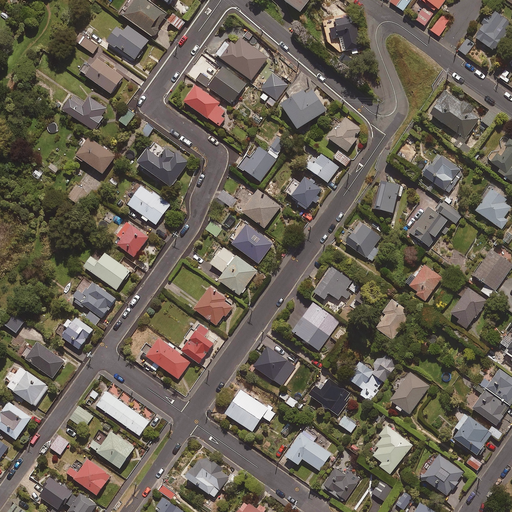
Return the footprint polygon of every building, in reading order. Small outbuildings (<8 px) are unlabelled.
[(170,16),(146,0),(136,0),(125,16),(155,38),(170,16)] [(287,0),(286,2),(301,13),(310,0),(287,0)] [(410,2),(407,0),(401,0),(397,7),(403,12),(410,2)] [(438,11),(445,0),(418,0),(426,5),(415,20),(424,27),(437,10),(438,11)] [(511,25),(491,11),(472,38),(493,52),(511,25)] [(186,23),(174,14),(169,22),(180,30),(186,23)] [(362,47),(353,15),(336,19),(338,27),(331,29),(334,39),(341,37),(346,52),(362,47)] [(432,31),(439,36),(450,20),(443,15),(432,31)] [(149,42),(129,26),(124,32),(119,28),(108,42),(116,48),(117,46),(136,60),(149,42)] [(99,46),(80,34),(75,41),(94,54),(99,46)] [(268,59),(241,39),(236,46),(228,41),(218,56),(252,81),(268,59)] [(475,44),(468,39),(458,50),(465,56),(475,44)] [(93,68),(86,63),(80,71),(111,94),(123,78),(99,60),(93,68)] [(248,84),(223,66),(208,86),(233,105),(248,84)] [(221,103),(197,86),(186,103),(220,127),(225,120),(222,118),(226,112),(218,107),(221,103)] [(327,111),(311,87),(283,105),(299,130),(327,111)] [(429,115),(459,136),(456,140),(462,144),(481,117),(473,112),(474,110),(462,102),(461,103),(445,92),(429,115)] [(86,104),(73,95),(63,111),(96,131),(109,110),(90,98),(86,104)] [(136,115),(128,110),(120,121),(127,127),(136,115)] [(362,129),(346,117),(337,130),(334,128),(327,137),(349,153),(359,139),(356,137),(362,129)] [(155,129),(148,125),(141,135),(147,140),(155,129)] [(246,172),(246,171),(262,182),(280,156),(278,155),(287,142),(278,136),(267,152),(260,147),(252,160),(248,157),(240,169),(246,172)] [(83,164),(85,161),(104,175),(116,157),(91,139),(76,159),(83,164)] [(496,156),(491,163),(500,169),(497,173),(511,183),(511,142),(511,143),(500,159),(496,156)] [(175,155),(166,149),(160,158),(149,150),(139,164),(172,188),(190,163),(177,153),(175,155)] [(352,160),(340,151),(335,158),(347,167),(352,160)] [(340,167),(322,155),(318,160),(315,158),(308,168),(328,183),(340,167)] [(465,173),(440,155),(425,176),(449,194),(465,173)] [(59,169),(52,164),(48,171),(55,176),(59,169)] [(307,178),(294,197),(301,203),(300,205),(308,211),(314,202),(317,204),(321,199),(318,196),(323,189),(307,178)] [(401,186),(382,181),(375,209),(394,214),(401,186)] [(294,187),(288,182),(282,190),(288,195),(294,187)] [(89,194),(77,186),(69,198),(81,206),(89,194)] [(172,205),(154,192),(152,194),(142,186),(128,205),(157,226),(172,205)] [(506,198),(489,188),(474,213),(502,230),(507,221),(503,219),(510,208),(503,203),(506,198)] [(281,207),(259,191),(243,213),(266,229),(281,207)] [(462,216),(445,203),(438,213),(429,207),(410,233),(430,247),(450,220),(456,224),(462,216)] [(274,244),(244,221),(229,242),(259,264),(274,244)] [(149,238),(128,223),(118,236),(123,239),(118,245),(135,258),(149,238)] [(382,237),(362,223),(347,244),(372,261),(379,251),(374,248),(382,237)] [(511,238),(511,236),(506,232),(501,239),(508,244),(511,238)] [(258,271),(223,247),(211,264),(225,274),(220,281),(241,296),(258,271)] [(511,262),(494,249),(475,276),(496,291),(511,269),(511,262)] [(125,257),(120,264),(106,254),(100,263),(92,257),(85,268),(118,291),(131,273),(133,274),(138,266),(125,257)] [(443,278),(425,266),(417,277),(414,275),(407,283),(420,292),(418,295),(426,301),(443,278)] [(352,281),(332,268),(315,293),(326,300),(330,294),(340,300),(343,296),(348,299),(352,294),(346,290),(352,281)] [(85,310),(87,308),(92,311),(87,318),(98,326),(117,299),(93,283),(85,295),(79,291),(74,299),(77,301),(75,304),(85,310)] [(227,303),(228,301),(212,289),(196,310),(217,326),(225,316),(226,317),(233,308),(227,303)] [(488,302),(470,289),(453,314),(461,320),(459,323),(468,330),(488,302)] [(362,290),(355,298),(364,306),(371,298),(362,290)] [(414,317),(393,301),(380,316),(387,321),(380,329),(394,340),(414,317)] [(340,322),(315,303),(294,332),(319,351),(340,322)] [(25,322),(14,314),(5,326),(17,334),(25,322)] [(94,331),(78,319),(74,324),(67,318),(57,333),(80,350),(94,331)] [(220,338),(197,322),(186,338),(191,342),(183,352),(200,364),(220,338)] [(511,332),(503,345),(511,351),(511,332)] [(192,362),(160,340),(148,357),(179,380),(192,362)] [(65,363),(39,344),(27,360),(54,379),(65,363)] [(288,361),(268,347),(254,367),(276,382),(283,373),(281,372),(288,361)] [(348,379),(363,389),(359,394),(369,401),(383,381),(385,382),(397,365),(383,354),(371,370),(360,362),(348,379)] [(50,388),(22,368),(8,387),(36,407),(50,388)] [(480,385),(510,408),(511,405),(511,378),(502,371),(492,384),(485,379),(480,385)] [(430,387),(412,374),(392,402),(410,415),(430,387)] [(330,409),(338,415),(344,407),(342,405),(350,394),(330,379),(324,387),(320,384),(310,396),(329,411),(330,409)] [(510,408),(480,385),(477,390),(485,396),(475,409),(497,426),(510,408)] [(276,413),(272,411),(274,408),(269,404),(267,407),(242,391),(227,415),(253,432),(263,417),(270,422),(276,413)] [(150,422),(107,392),(97,406),(140,436),(150,422)] [(32,419),(10,403),(1,415),(0,414),(0,428),(17,440),(32,419)] [(94,417),(79,407),(71,419),(85,429),(94,417)] [(494,435),(467,415),(457,428),(462,432),(456,440),(479,456),(494,435)] [(357,426),(344,416),(339,424),(351,433),(357,426)] [(136,448),(105,426),(90,447),(121,469),(136,448)] [(317,438),(305,429),(286,457),(299,466),(304,460),(320,471),(332,454),(314,442),(317,438)] [(414,445),(394,430),(374,457),(383,463),(381,467),(391,475),(414,445)] [(0,459),(9,448),(0,441),(0,435),(1,435),(0,434),(0,459)] [(70,443),(59,436),(51,448),(61,455),(70,443)] [(232,475),(203,455),(187,479),(215,498),(232,475)] [(448,496),(453,489),(456,491),(462,483),(459,481),(465,473),(442,456),(425,479),(448,496)] [(484,464),(473,456),(468,464),(478,471),(484,464)] [(112,477),(89,461),(79,474),(72,468),(68,475),(98,496),(112,477)] [(347,476),(336,469),(323,488),(345,503),(361,479),(350,472),(347,476)] [(60,511),(73,494),(52,479),(40,498),(60,511)] [(393,488),(381,480),(372,493),(384,501),(393,488)] [(175,494),(164,485),(159,490),(170,500),(175,494)] [(93,511),(98,507),(82,495),(69,511),(93,511)] [(183,511),(164,498),(158,507),(161,510),(159,511),(183,511)] [(265,511),(267,510),(261,506),(258,509),(247,502),(239,511),(265,511)]
